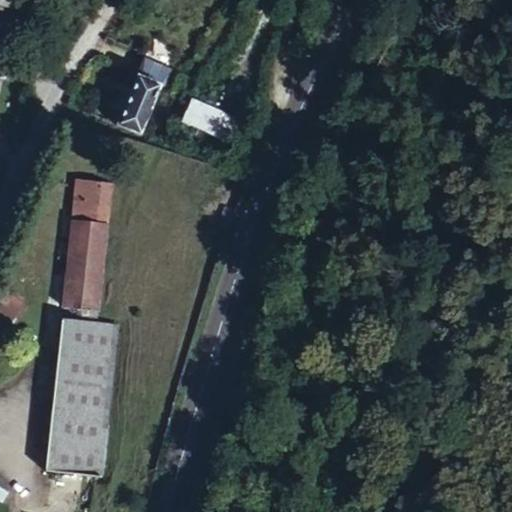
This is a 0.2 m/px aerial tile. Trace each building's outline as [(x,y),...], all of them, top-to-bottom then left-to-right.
[(143,44),(180,65),(189,41),(152,26),(143,44)] [(115,97),(146,116),(180,65),(143,44),(115,97)] [(96,307),(113,170),(83,162),(63,302),(96,307)] [(0,299),(0,366),(16,368),(26,304),(0,299)] [(78,456),(96,307),(63,302),(43,451),(78,456)] [(124,312),(96,307),(78,456),(101,459),(124,312)] [(71,511),(72,508),(33,503),(32,511),(71,511)]
